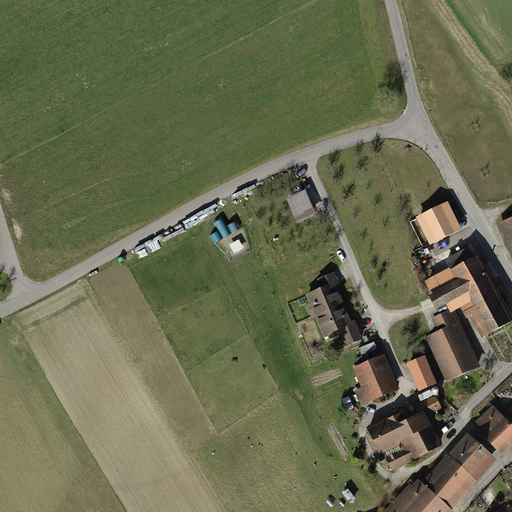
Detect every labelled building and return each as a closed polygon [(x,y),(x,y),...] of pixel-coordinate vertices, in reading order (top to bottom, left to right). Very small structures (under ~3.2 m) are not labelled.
[(298,225),(316,219),(304,187),(286,194),(298,225)] [(458,231),(445,205),(420,216),(433,243),(458,231)] [(511,218),(501,223),(511,250),(511,218)] [(452,270),(428,282),(434,296),(431,297),(437,308),(447,303),(451,310),(461,305),(467,315),(473,311),(486,336),(511,322),(477,258),(474,259),(468,249),(447,261),(452,270)] [(334,285),(309,296),(317,316),(343,305),(334,285)] [(343,305),(317,316),(325,335),(327,334),(330,339),(341,334),(347,347),(362,340),(354,321),(350,323),(343,305)] [(430,337),(449,380),(478,367),(451,310),(434,318),(441,332),(430,337)] [(375,351),(356,359),(369,388),(358,392),(363,403),(392,390),(375,351)] [(424,357),(410,364),(421,390),(436,384),(424,357)] [(435,396),(425,401),(431,412),(441,407),(435,396)] [(511,424),(494,404),(475,421),(503,453),(511,445),(511,424)] [(401,413),(368,430),(378,450),(382,449),(392,470),(408,462),(408,463),(440,448),(423,414),(405,423),(401,413)] [(419,480),(389,511),(445,511),(493,460),(469,438),(425,486),(419,480)] [(511,509),(508,503),(495,511),(509,511),(511,510),(511,509)]
